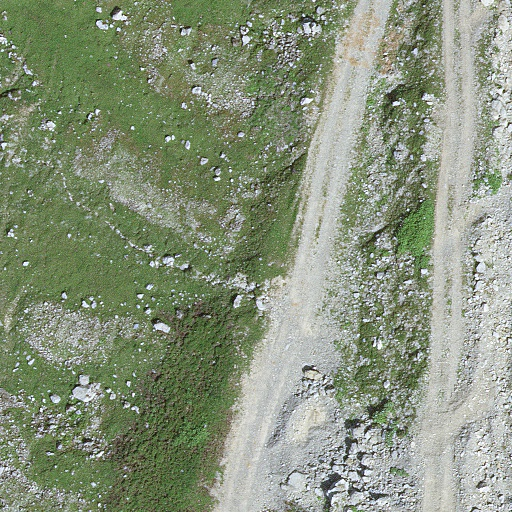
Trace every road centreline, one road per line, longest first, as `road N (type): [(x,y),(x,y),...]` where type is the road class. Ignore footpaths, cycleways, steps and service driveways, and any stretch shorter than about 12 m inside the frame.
road 1 (track): [(373,0),(234,511)]
road 2 (track): [(469,0),(476,226),(440,511)]
